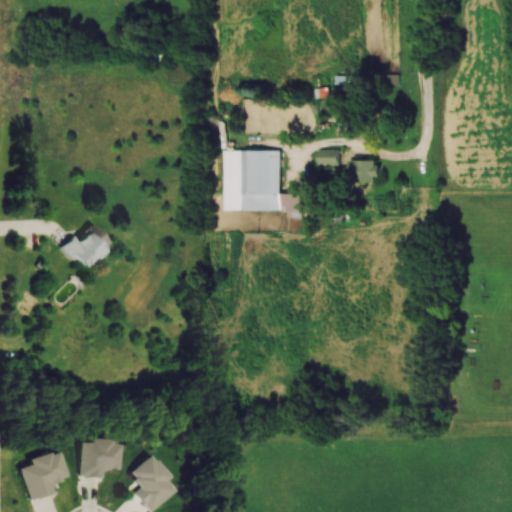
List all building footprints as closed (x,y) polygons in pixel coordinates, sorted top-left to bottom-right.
[(340,149),(319,149),(318,165),(340,165),(340,149)] [(303,193),(280,193),(280,150),(222,150),(222,209),(288,209),(288,216),(302,217),(303,193)] [(381,161),(351,160),(351,179),(381,180),(381,161)] [(69,235),(57,246),(79,269),(106,243),(88,224),(72,238),(69,235)] [(76,477),(99,477),(100,469),(116,469),(117,444),(109,444),(109,440),(76,439),(76,477)] [(26,499),(52,492),(49,482),(65,478),(57,450),(27,458),(29,464),(18,467),(26,499)] [(172,491),(163,480),(166,478),(148,454),(125,471),(136,487),(130,492),(145,511),(172,491)]
